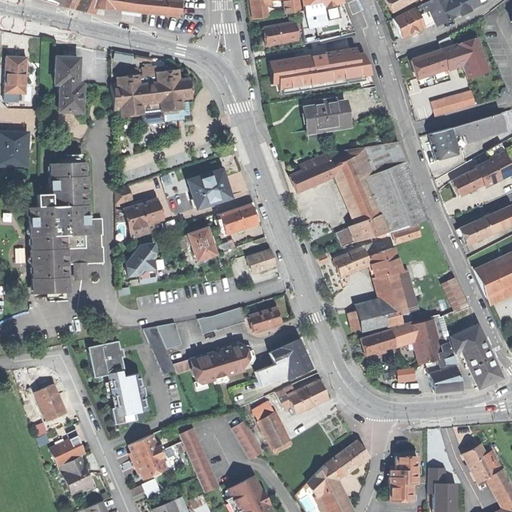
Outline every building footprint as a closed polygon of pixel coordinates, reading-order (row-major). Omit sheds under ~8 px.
[(58,0),(57,3),(57,4),(92,12),(92,5),(85,4),(85,0),(58,0)] [(111,0),(111,7),(130,9),(130,0),(111,0)] [(130,0),(130,9),(150,12),(151,0),(130,0)] [(151,0),(150,12),(164,13),(179,15),(180,0),(151,0)] [(248,0),(249,4),(252,18),(266,15),(265,8),(270,7),(269,3),(268,0),(248,0)] [(299,10),(297,0),(282,0),(284,13),(299,10)] [(384,0),(387,5),(391,12),(412,0),(384,0)] [(429,0),(420,5),(424,13),(430,10),(435,22),(437,25),(446,21),(438,5),(435,0),(429,0)] [(456,9),(451,0),(448,0),(445,2),(450,12),(456,9)] [(451,0),(456,9),(459,14),(459,15),(470,10),(469,9),(478,5),(475,0),(451,0)] [(298,12),(298,15),(300,23),(303,43),(354,32),(342,2),(321,6),(298,12)] [(450,12),(445,2),(438,5),(446,21),(453,17),(450,12)] [(413,8),(392,19),(397,29),(402,38),(409,34),(415,31),(423,28),(417,16),(413,8)] [(424,13),(417,16),(423,28),(435,22),(430,10),(424,13)] [(291,16),(293,22),(293,24),(300,23),(298,15),(291,16)] [(293,22),(261,28),(263,37),(265,45),(296,39),(293,24),(293,22)] [(447,40),(452,50),(471,41),(466,31),(447,40)] [(369,74),(364,58),(366,57),(364,53),(362,49),(355,50),(354,44),(269,58),(272,76),(275,75),(277,89),(369,74)] [(478,48),(460,56),(461,59),(462,61),(466,70),(484,62),(478,48)] [(131,61),(133,54),(115,50),(113,57),(131,61)] [(413,71),(416,79),(433,73),(438,72),(446,69),(445,67),(441,54),(439,50),(410,61),(413,71)] [(452,50),(441,54),(445,67),(457,64),(452,50)] [(19,93),(24,93),(24,74),(25,69),(25,57),(15,56),(5,56),(4,92),(19,93)] [(72,57),(55,57),(54,83),(58,83),(57,110),(80,111),(80,99),(81,84),(76,83),(76,73),(77,63),(72,63),(72,57)] [(155,71),(155,72),(156,82),(153,82),(155,101),(180,98),(191,97),(188,78),(177,80),(176,69),(155,71)] [(155,72),(136,75),(137,84),(153,82),(156,82),(155,72)] [(109,84),(113,109),(120,108),(121,115),(141,113),(162,110),(181,108),(180,98),(155,101),(153,82),(137,84),(136,75),(136,74),(126,75),(115,76),(116,84),(109,84)] [(469,89),(428,100),(432,116),(473,104),(469,89)] [(18,100),(19,93),(4,92),(4,100),(18,100)] [(319,105),(302,107),(303,119),(305,130),(322,128),(323,131),(346,127),(343,101),(334,103),(333,99),(318,101),(319,105)] [(182,108),(181,108),(162,110),(164,120),(184,118),(184,114),(190,113),(188,100),(181,100),(182,108)] [(164,120),(162,110),(141,113),(142,123),(164,120)] [(498,114),(487,117),(491,131),(492,133),(502,130),(498,114)] [(463,132),(465,138),(491,131),(487,117),(461,125),(463,132)] [(457,134),(463,132),(461,125),(455,126),(457,134)] [(449,128),(427,134),(430,145),(431,150),(434,160),(456,154),(449,128)] [(26,132),(0,130),(0,155),(8,155),(8,165),(25,166),(26,150),(26,149),(24,149),(24,140),(26,140),(26,139),(26,132)] [(466,141),(492,133),(491,131),(465,138),(466,141)] [(396,142),(350,150),(353,156),(385,232),(385,234),(427,220),(396,142)] [(475,167),(475,169),(490,162),(497,158),(505,172),(497,176),(482,183),(484,186),(498,178),(499,180),(511,173),(504,159),(507,158),(500,144),(485,151),(487,155),(490,160),(475,167)] [(64,155),(65,162),(81,162),(80,154),(64,155)] [(326,154),(318,158),(320,163),(321,163),(328,159),(326,154)] [(0,164),(8,165),(8,155),(0,155),(0,164)] [(355,241),(385,232),(353,156),(331,166),(335,175),(356,224),(349,227),(355,241)] [(320,163),(318,158),(299,166),(301,171),(289,176),(293,185),(296,192),(327,178),(321,163),(320,163)] [(497,158),(490,162),(497,176),(505,172),(497,158)] [(331,166),(328,159),(321,163),(327,178),(335,175),(331,166)] [(65,162),(49,163),(50,177),(48,177),(48,194),(50,194),(51,206),(36,207),(28,207),(28,237),(30,237),(30,250),(29,250),(30,265),(31,265),(32,278),(30,278),(31,293),(46,293),(63,292),(67,292),(67,276),(65,276),(65,263),(73,263),(84,263),(102,262),(102,246),(100,246),(99,234),(101,234),(100,218),(86,218),(86,205),(85,205),(84,192),(86,192),(86,183),(85,176),(84,176),(83,162),(81,162),(65,162)] [(475,169),(482,184),(482,183),(497,176),(490,162),(475,169)] [(454,188),(458,196),(482,184),(475,169),(451,181),(454,188)] [(186,180),(194,207),(228,196),(224,184),(221,173),(212,176),(211,172),(186,180)] [(114,203),(124,200),(124,198),(125,195),(129,193),(126,186),(110,191),(114,203)] [(36,194),(36,207),(51,206),(50,194),(48,194),(36,194)] [(123,209),(129,229),(134,227),(150,222),(158,219),(155,210),(152,200),(123,209)] [(220,224),(223,232),(236,228),(240,227),(255,222),(252,213),(249,204),(217,215),(220,224)] [(483,218),(490,234),(511,223),(511,215),(508,206),(483,218)] [(212,226),(220,224),(217,215),(216,211),(206,214),(208,221),(210,225),(212,226)] [(184,229),(208,221),(206,214),(182,222),(184,229)] [(465,245),(490,234),(483,218),(458,229),(461,237),(460,238),(459,241),(461,244),(465,245)] [(153,231),(150,222),(134,227),(137,236),(153,231)] [(204,256),(213,253),(209,243),(207,236),(204,227),(185,233),(188,242),(194,260),(204,256)] [(347,244),(355,241),(349,227),(342,230),(347,244)] [(186,247),(185,243),(182,235),(175,237),(180,249),(186,247)] [(218,252),(232,247),(229,240),(215,244),(218,252)] [(138,283),(154,281),(153,274),(151,258),(154,255),(152,242),(138,244),(124,262),(126,275),(137,274),(138,283)] [(372,243),(362,247),(366,257),(376,253),(372,243)] [(16,247),(16,261),(25,261),(25,247),(16,247)] [(366,257),(362,247),(332,259),(336,268),(340,276),(369,264),(366,257)] [(391,248),(376,253),(366,257),(369,264),(373,277),(394,272),(399,271),(391,248)] [(245,257),(250,271),(265,266),(270,265),(273,263),(270,256),(268,249),(245,257)] [(511,252),(473,270),(486,300),(511,288),(511,252)] [(85,277),(84,263),(73,263),(74,277),(85,277)] [(405,269),(399,271),(394,272),(404,313),(415,310),(405,269)] [(404,313),(394,272),(373,277),(379,305),(383,318),(399,314),(404,313)] [(117,288),(117,295),(128,294),(128,287),(117,288)] [(511,292),(511,288),(486,300),(488,304),(511,292)] [(64,300),(63,292),(46,293),(46,301),(64,300)] [(453,311),(454,313),(466,308),(463,300),(451,305),(453,311)] [(378,328),(385,327),(383,318),(379,305),(354,311),(359,329),(359,331),(378,327),(378,328)] [(459,325),(462,331),(476,325),(468,307),(466,308),(454,313),(459,325)] [(216,333),(245,325),(240,310),(212,317),(216,333)] [(248,319),(252,335),(280,327),(278,318),(276,311),(248,319)] [(351,331),(359,329),(354,311),(346,313),(349,323),(351,331)] [(448,313),(454,327),(459,325),(454,313),(453,311),(448,313)] [(451,352),(456,351),(449,337),(448,330),(454,327),(448,313),(441,316),(447,334),(444,335),(451,352)] [(401,323),(399,314),(383,318),(385,327),(401,323)] [(430,317),(430,320),(437,345),(439,352),(448,350),(436,315),(430,317)] [(438,317),(444,335),(447,334),(441,316),(438,317)] [(201,337),(216,333),(212,317),(197,321),(201,337)] [(430,320),(409,326),(412,338),(413,341),(416,351),(437,345),(430,320)] [(174,325),(156,328),(165,351),(181,346),(174,325)] [(408,325),(389,331),(393,344),(412,338),(409,326),(408,325)] [(448,330),(449,337),(462,331),(459,325),(454,327),(448,330)] [(456,351),(460,349),(482,339),(476,325),(462,331),(449,337),(456,351)] [(162,377),(174,372),(172,367),(165,351),(156,328),(143,331),(162,377)] [(365,355),(394,346),(393,344),(389,331),(379,334),(378,331),(370,333),(371,336),(360,339),(362,347),(365,355)] [(413,341),(412,338),(393,344),(394,346),(413,341)] [(460,349),(477,388),(489,383),(500,378),(482,339),(460,349)] [(118,343),(93,348),(95,353),(88,354),(90,365),(92,374),(98,373),(99,378),(108,377),(111,396),(114,409),(110,410),(113,422),(122,420),(123,425),(135,422),(134,415),(145,412),(142,399),(145,398),(142,390),(141,391),(138,376),(121,379),(121,374),(124,374),(121,359),(124,359),(121,351),(119,352),(118,343)] [(284,378),(285,381),(309,371),(303,357),(297,343),(269,355),(273,366),(278,364),(284,378)] [(439,352),(437,345),(416,351),(419,364),(428,361),(436,359),(435,354),(439,352)] [(216,353),(188,361),(193,378),(194,383),(198,386),(242,373),(242,371),(247,360),(244,348),(239,346),(222,351),(218,349),(216,353)] [(448,350),(439,352),(435,354),(436,359),(439,370),(429,373),(433,393),(447,391),(461,390),(448,350)] [(439,370),(436,359),(428,361),(430,367),(427,368),(429,373),(439,370)] [(192,378),(193,378),(188,361),(172,367),(174,372),(176,375),(189,371),(192,378)] [(260,389),(284,378),(278,364),(273,366),(254,374),(260,389)] [(402,370),(396,370),(397,381),(413,379),(412,369),(402,370)] [(288,396),(285,397),(290,407),(293,416),(325,402),(320,392),(317,384),(288,396)] [(53,385),(34,393),(46,422),(65,414),(60,403),(58,397),(53,386),(53,385)] [(275,395),(278,401),(285,397),(284,394),(283,391),(275,395)] [(282,410),(290,407),(285,397),(278,401),(282,410)] [(251,412),(256,423),(272,414),(266,404),(251,412)] [(256,423),(271,451),(287,443),(272,414),(256,423)] [(231,431),(249,461),(262,454),(243,423),(231,431)] [(35,435),(40,447),(49,444),(44,431),(35,435)] [(178,437),(203,495),(217,489),(192,431),(178,437)] [(151,437),(128,448),(131,455),(129,456),(133,465),(138,475),(140,474),(143,481),(166,470),(163,463),(165,462),(157,443),(154,444),(151,437)] [(76,438),(69,441),(72,448),(79,445),(78,441),(76,438)] [(49,450),(57,467),(59,467),(80,457),(84,455),(79,445),(72,448),(69,441),(49,450)] [(289,448),(287,443),(271,451),(274,456),(289,448)] [(355,444),(330,462),(341,478),(354,469),(366,460),(355,444)] [(463,453),(478,482),(483,480),(486,478),(502,469),(492,450),(485,454),(480,444),(471,449),(463,453)] [(387,501),(410,502),(411,483),(416,483),(417,456),(396,456),(395,470),(390,470),(389,477),(388,477),(388,486),(387,501)] [(85,466),(80,457),(59,467),(63,476),(61,476),(70,495),(81,490),(82,494),(92,489),(85,474),(82,467),(85,466)] [(322,469),(302,490),(310,503),(318,497),(335,483),(341,478),(330,462),(322,469)] [(425,492),(430,493),(430,511),(453,511),(453,482),(443,482),(443,467),(426,467),(425,492)] [(511,487),(502,469),(486,478),(503,510),(508,507),(511,504),(511,487)] [(156,477),(131,487),(134,495),(145,490),(147,496),(161,491),(156,477)] [(500,511),(503,510),(486,478),(483,480),(500,511)] [(252,479),(228,491),(233,501),(231,502),(236,511),(269,511),(266,507),(267,506),(264,499),(259,501),(257,496),(261,493),(260,493),(252,479)] [(318,497),(320,500),(339,491),(335,483),(318,497)] [(302,490),(294,498),(301,509),(310,503),(302,490)] [(339,491),(320,500),(323,506),(324,507),(342,499),(339,491)] [(314,511),(318,509),(317,508),(323,506),(320,500),(318,497),(310,503),(314,511)] [(342,499),(324,507),(326,511),(349,511),(351,510),(342,499)] [(184,511),(179,500),(172,503),(175,511),(184,511)] [(105,511),(101,502),(85,509),(85,511),(105,511)] [(208,511),(204,502),(190,508),(191,511),(208,511)] [(152,511),(175,511),(172,503),(152,511)] [(303,511),(311,511),(314,511),(310,503),(301,509),(303,511)]
